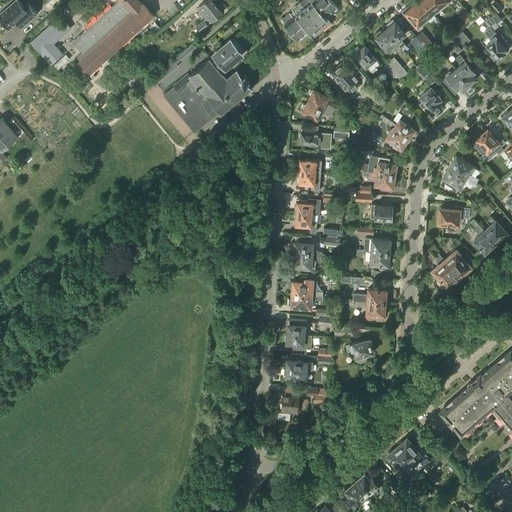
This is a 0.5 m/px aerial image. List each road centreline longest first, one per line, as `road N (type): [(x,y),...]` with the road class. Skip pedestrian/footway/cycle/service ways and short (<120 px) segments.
road 1 (residential): [(248,466),(274,78)]
road 2 (residential): [(425,351),(407,325),(422,164),(511,78)]
road 3 (residential): [(248,466),(294,463),(425,351)]
road 4 (residential): [(274,78),(295,74),(382,0)]
